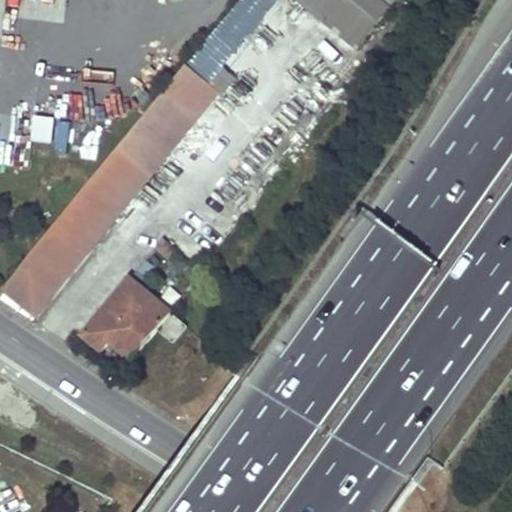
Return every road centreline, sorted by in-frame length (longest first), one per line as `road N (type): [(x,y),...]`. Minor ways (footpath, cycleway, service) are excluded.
road 1 (motorway): [(511,112),(228,511)]
road 2 (motorway): [(313,511),(511,230)]
road 3 (tertiary): [(41,358),(283,511)]
